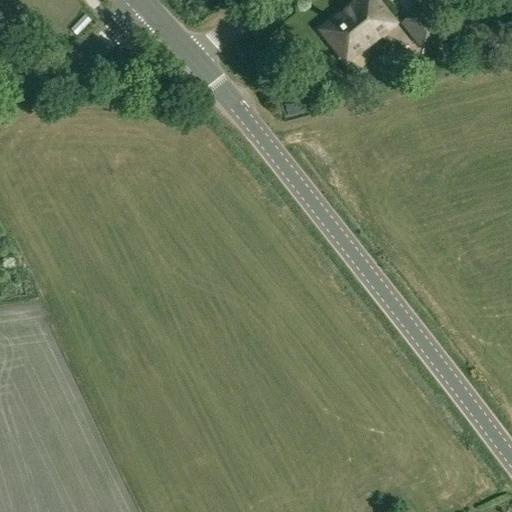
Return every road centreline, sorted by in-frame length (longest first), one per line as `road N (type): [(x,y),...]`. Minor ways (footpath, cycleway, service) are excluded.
road 1 (tertiary): [(511,460),(192,61)]
road 2 (unclassified): [(0,83),(77,63),(144,7)]
